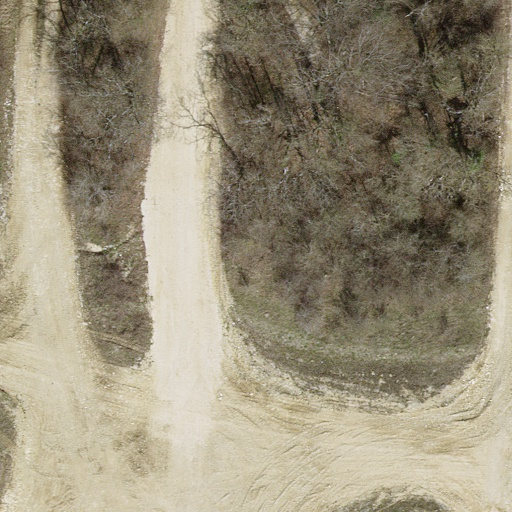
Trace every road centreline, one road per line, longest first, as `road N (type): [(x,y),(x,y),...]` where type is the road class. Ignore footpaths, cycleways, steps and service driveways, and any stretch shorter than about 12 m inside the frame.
road 1 (track): [(0,360),(161,405),(511,444)]
road 2 (track): [(37,0),(29,163),(59,377),(28,511)]
road 3 (track): [(192,0),(156,511)]
road 4 (track): [(511,345),(501,511)]
